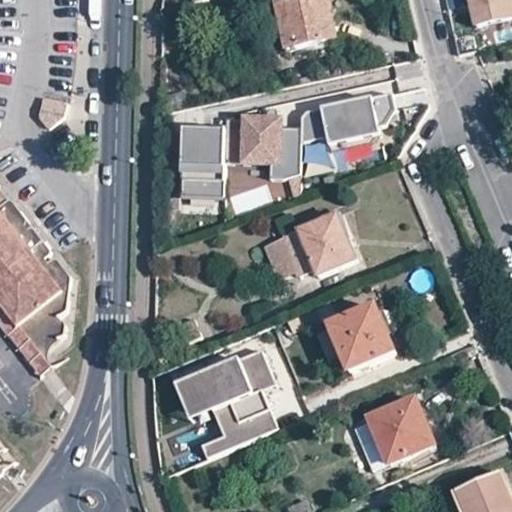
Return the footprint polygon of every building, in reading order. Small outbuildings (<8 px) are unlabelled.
[(328,0),(276,0),(288,53),(338,42),(328,0)] [(506,0),(471,0),(477,29),(511,22),(506,0)] [(384,129),(381,116),(395,113),(392,97),(306,114),(303,119),(303,130),(302,144),(325,140),(327,149),(378,139),(376,130),(384,129)] [(38,125),(60,128),(64,101),(42,98),(38,125)] [(384,129),(395,113),(381,116),(384,129)] [(302,144),(303,130),(284,129),(275,129),(274,122),(228,122),(228,132),(228,165),(273,166),(272,181),(291,181),(295,179),(302,176),(302,144)] [(228,165),(228,132),(185,131),(184,198),(227,199),(228,165)] [(329,156),(373,147),(378,139),(327,149),(329,156)] [(0,299),(43,352),(65,334),(67,321),(61,313),(70,306),(71,297),(66,290),(74,284),(76,277),(57,256),(49,261),(43,266),(39,261),(46,256),(52,250),(32,225),(23,231),(20,226),(28,220),(9,196),(8,197),(3,203),(0,199),(0,299)] [(339,217),(300,234),(316,272),(319,279),(357,262),(339,217)] [(23,231),(32,225),(28,220),(20,226),(23,231)] [(316,272),(300,234),(284,240),(298,274),(300,279),(316,272)] [(298,274),(284,240),(267,247),(281,281),(298,274)] [(43,266),(49,261),(46,256),(39,261),(43,266)] [(43,352),(0,299),(0,324),(30,362),(43,352)] [(378,309),(330,330),(349,376),(397,356),(378,309)] [(302,319),(290,324),(296,337),(308,331),(302,319)] [(54,366),(43,352),(30,362),(41,376),(54,366)] [(279,435),(263,395),(254,399),(250,390),(272,381),(262,356),(240,366),(240,364),(176,391),(188,417),(210,408),(214,418),(232,410),(247,448),(279,435)] [(263,395),(276,390),(272,381),(250,390),(254,399),(263,395)] [(420,428),(429,425),(419,401),(369,422),(371,428),(387,466),(388,468),(429,452),(420,428)] [(214,418),(210,408),(188,417),(192,427),(214,418)] [(232,410),(214,418),(224,442),(230,455),(247,448),(232,410)] [(438,448),(429,425),(420,428),(429,452),(438,448)] [(387,466),(371,428),(360,432),(376,471),(387,466)] [(0,456),(12,446),(0,431),(0,456)] [(224,442),(202,452),(208,464),(230,455),(224,442)] [(12,446),(0,456),(10,470),(24,459),(12,446)] [(465,511),(511,511),(511,484),(505,469),(456,490),(465,511)] [(325,511),(320,500),(301,508),(303,511),(325,511)]
